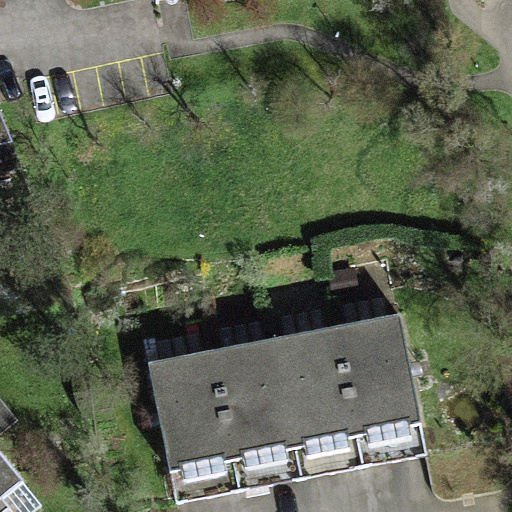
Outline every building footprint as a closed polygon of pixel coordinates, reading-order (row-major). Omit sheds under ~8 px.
[(426,455),(399,314),(336,327),(363,467),(426,455)] [(363,467),(336,327),(273,339),(301,479),(363,467)] [(301,479),(273,339),(210,351),(238,491),(301,479)] [(238,491),(210,351),(148,363),(175,503),(238,491)] [(0,511),(57,511),(70,502),(0,414),(0,511)]
